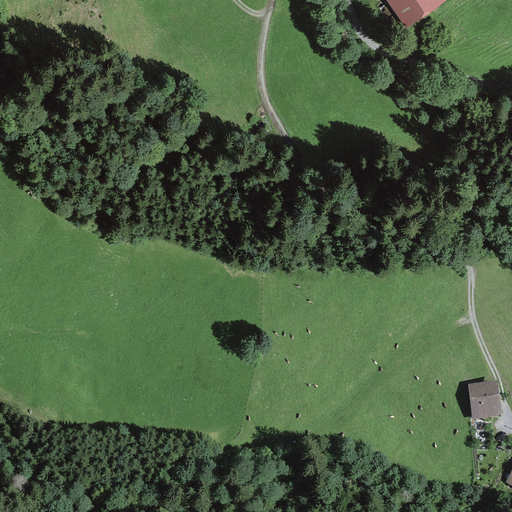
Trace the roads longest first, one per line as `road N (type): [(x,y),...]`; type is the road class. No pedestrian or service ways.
road 1 (track): [(511,416),(474,317),(468,266),(458,254),(346,205),(305,164),(270,104),(261,71),(271,0)]
road 2 (track): [(348,0),(358,26),(383,48),(470,78),(511,81)]
